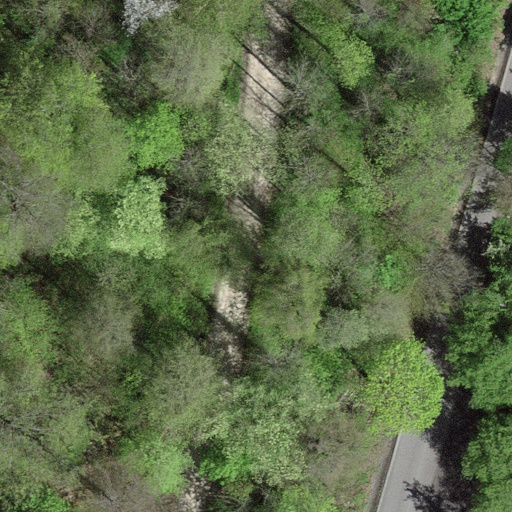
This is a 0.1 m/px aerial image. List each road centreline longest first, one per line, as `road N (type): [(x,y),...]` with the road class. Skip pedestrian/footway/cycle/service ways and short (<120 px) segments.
road 1 (track): [(189,511),(258,126),(267,0)]
road 2 (residential): [(399,511),(511,85)]
